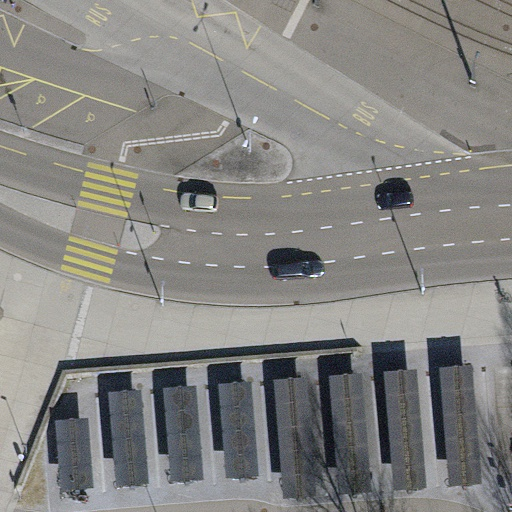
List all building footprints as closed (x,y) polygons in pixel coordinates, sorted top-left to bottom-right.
[(474,370),(440,373),(450,491),(484,488),(474,370)] [(418,374),(385,376),(394,494),(427,491),(418,374)] [(363,379),(330,381),(339,499),(372,497),(363,379)] [(310,383),(276,386),(285,504),(319,501),(310,383)] [(253,387),(220,389),(227,482),(260,479),(253,387)] [(199,391),(166,394),(172,486),(205,484),(199,391)] [(144,396),(111,398),(118,490),(151,488),(144,396)] [(59,427),(63,494),(93,493),(89,425),(59,427)]
